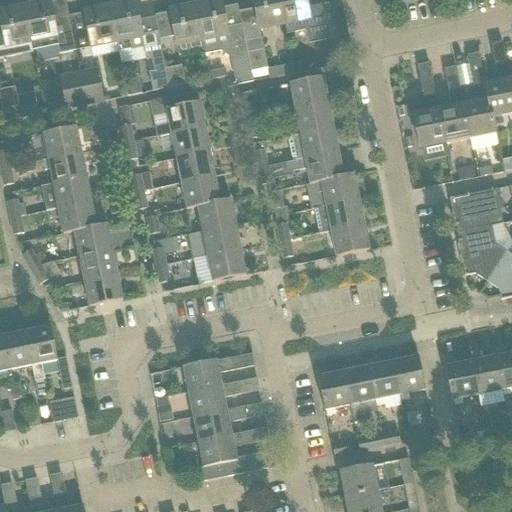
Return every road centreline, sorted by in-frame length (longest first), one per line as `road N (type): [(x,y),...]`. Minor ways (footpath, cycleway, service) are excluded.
road 1 (residential): [(82,448),(115,442),(133,416),(126,349),(251,318),(270,324)]
road 2 (residential): [(419,306),(368,51)]
road 3 (residential): [(303,511),(270,324)]
road 4 (residential): [(95,511),(253,479)]
road 5 (residential): [(270,324),(289,334),(419,306)]
road 6 (residential): [(511,20),(368,51)]
